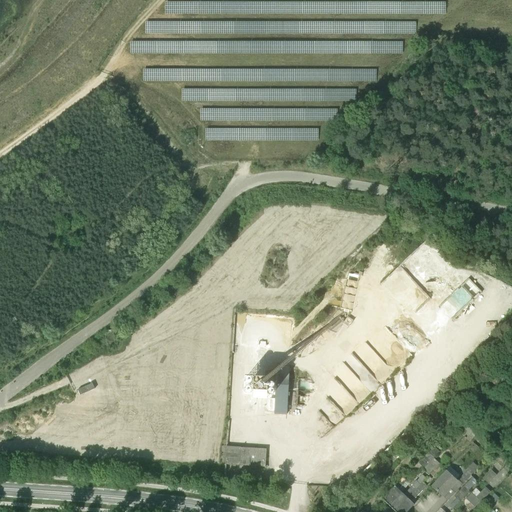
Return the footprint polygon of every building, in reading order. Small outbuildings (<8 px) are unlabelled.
[(399,232),(387,252),(392,254),(402,237),(401,237),(403,234),(399,232)] [(352,310),(359,281),(348,278),(341,307),(352,310)] [(112,333),(112,331),(107,332),(109,343),(116,342),(114,333),(112,333)] [(275,413),(286,414),(290,367),(278,366),(275,413)] [(82,395),(97,391),(95,382),(80,386),(82,395)] [(226,447),(225,464),(265,466),(266,449),(226,447)] [(429,453),(434,458),(440,452),(435,447),(429,453)] [(434,458),(429,453),(428,452),(418,462),(424,468),(434,458)] [(434,458),(424,468),(423,469),(429,475),(440,464),(434,458)] [(448,501),(473,473),(469,469),(459,480),(457,478),(457,479),(447,470),(432,486),(442,496),(448,501)] [(489,484),(497,475),(491,470),(483,479),(489,484)] [(394,511),(423,481),(425,479),(422,475),(404,495),(401,492),(389,505),(394,511)] [(382,498),(389,505),(401,492),(399,490),(407,481),(403,477),(382,498)] [(472,477),(464,486),(469,491),(478,482),(472,477)] [(423,481),(394,511),(395,511),(407,511),(415,505),(411,502),(426,485),(423,481)] [(459,501),(468,492),(463,487),(454,496),(459,501)] [(475,497),(476,497),(480,501),(490,491),(485,487),(480,492),(475,497)] [(471,493),(475,497),(480,492),(476,488),(471,493)] [(470,503),(476,497),(475,497),(471,493),(466,498),(470,503)] [(474,507),(480,501),(476,497),(470,503),(474,507)]
